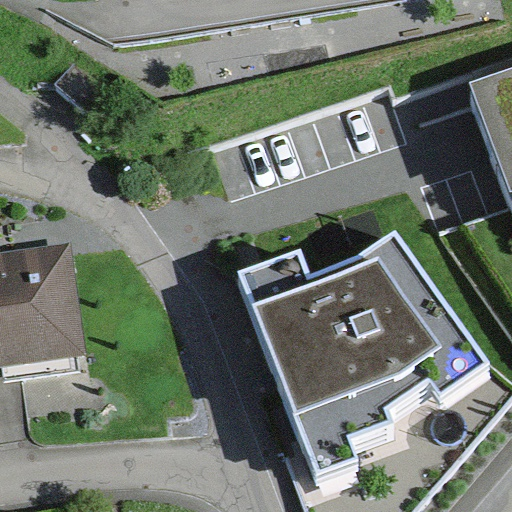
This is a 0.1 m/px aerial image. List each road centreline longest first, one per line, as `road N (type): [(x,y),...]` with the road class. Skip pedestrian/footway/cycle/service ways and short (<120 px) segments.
road 1 (residential): [(245,464),(196,327),(121,215),(90,187)]
road 2 (residential): [(245,464),(84,471),(0,485)]
road 3 (residential): [(115,19),(245,0)]
road 4 (residential): [(0,95),(90,187)]
